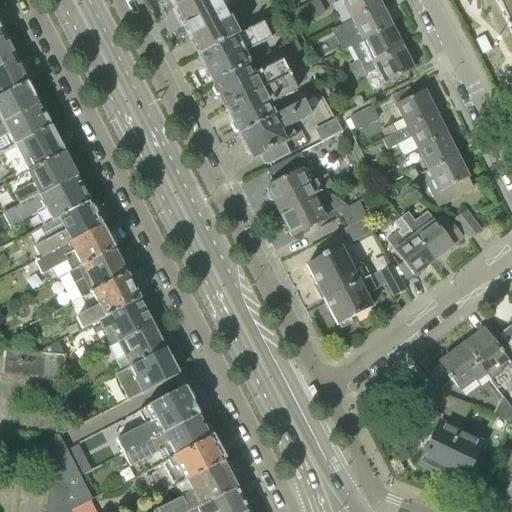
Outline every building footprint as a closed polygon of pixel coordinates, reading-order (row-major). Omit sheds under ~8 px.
[(169,0),(198,56),(238,36),(223,6),(231,1),(230,0),(169,0)] [(301,25),(325,13),(317,0),(315,0),(294,10),(301,25)] [(339,0),(349,20),(379,6),(375,0),(339,0)] [(511,0),(494,0),(511,37),(511,0)] [(350,46),(390,27),(379,6),(349,20),(340,25),(350,46)] [(212,84),(248,65),(249,65),(244,53),(271,40),(263,23),(238,36),(198,56),(212,84)] [(348,66),(351,74),(362,68),(371,63),(401,49),(390,27),(350,46),(357,60),(348,66)] [(0,69),(15,61),(3,38),(0,39),(0,69)] [(401,49),(371,63),(376,73),(382,86),(412,71),(401,49)] [(0,96),(26,83),(15,61),(0,69),(0,96)] [(212,84),(225,109),(289,77),(281,61),(254,75),(248,65),(212,84)] [(355,81),(365,76),(362,68),(351,74),(355,81)] [(238,134),(274,116),(269,106),(297,92),(289,77),(225,109),(238,134)] [(0,125),(38,106),(26,83),(0,96),(0,125)] [(394,107),(405,130),(435,115),(423,92),(394,107)] [(303,101),(274,116),(238,134),(252,160),(259,157),(263,164),(268,166),(290,155),(284,144),(286,143),(285,141),(296,136),(291,126),(310,116),(303,101)] [(0,153),(4,152),(50,130),(38,106),(0,125),(0,153)] [(355,132),(379,120),(372,107),(349,118),(355,132)] [(410,139),(416,152),(446,137),(435,117),(405,130),(397,134),(386,140),(381,142),(384,149),(386,151),(401,144),(410,139)] [(321,142),(324,141),(335,135),(342,132),(335,119),(314,130),(321,142)] [(386,140),(397,134),(392,125),(381,131),(386,140)] [(26,174),(63,154),(50,130),(4,152),(8,161),(5,165),(8,170),(13,170),(17,178),(26,174)] [(426,171),(456,157),(446,137),(416,152),(426,171)] [(279,214),(324,191),(332,187),(326,175),(315,181),(308,167),(307,167),(300,153),(266,171),(274,185),(266,189),(267,191),(266,195),(269,201),(273,202),(279,214)] [(26,174),(6,184),(18,208),(76,179),(63,154),(26,174)] [(456,157),(426,171),(420,174),(436,207),(472,189),(456,157)] [(408,183),(418,177),(413,168),(403,174),(408,183)] [(411,189),(421,184),(418,177),(408,183),(411,189)] [(37,214),(44,227),(88,204),(76,179),(18,208),(3,217),(9,229),(37,214)] [(337,215),(340,213),(348,228),(367,218),(359,202),(347,208),(325,194),(324,191),(279,214),(280,216),(279,219),(282,226),(286,227),(291,237),(337,215)] [(372,221),(382,213),(375,203),(365,211),(372,221)] [(33,247),(39,258),(100,227),(88,204),(44,227),(40,229),(46,241),(33,247)] [(407,212),(400,218),(433,261),(453,246),(452,246),(462,238),(449,220),(437,229),(425,213),(414,221),(407,212)] [(470,240),(481,232),(466,213),(455,220),(470,240)] [(350,243),(374,231),(367,218),(348,228),(343,230),(350,243)] [(414,276),(433,261),(400,218),(393,223),(399,231),(386,241),(402,263),(397,266),(408,280),(413,276),(414,276)] [(66,263),(71,272),(113,252),(100,227),(39,258),(39,259),(34,262),(35,264),(34,264),(41,275),(66,263)] [(324,300),(369,277),(364,266),(356,264),(354,265),(355,265),(351,267),(341,248),(306,266),(317,287),(315,288),(321,299),(323,298),(324,300)] [(81,299),(125,275),(113,252),(71,272),(68,273),(81,299)] [(392,267),(381,272),(387,284),(393,297),(405,290),(392,267)] [(81,331),(98,322),(139,301),(125,275),(81,299),(80,299),(87,312),(75,318),(81,331)] [(365,295),(375,290),(369,277),(324,300),(337,326),(338,325),(340,329),(352,323),(350,319),(372,308),(365,295)] [(116,343),(151,325),(139,301),(98,322),(103,331),(108,329),(115,343),(116,343)] [(127,369),(164,350),(151,325),(116,343),(108,347),(121,373),(127,369)] [(511,325),(500,335),(509,347),(511,351),(511,325)] [(464,346),(486,375),(490,381),(501,373),(501,372),(506,367),(511,374),(511,351),(509,347),(502,353),(485,330),(464,346)] [(476,384),(486,375),(464,346),(436,366),(448,381),(450,379),(461,392),(474,381),(476,384)] [(127,369),(141,395),(177,376),(164,350),(127,369)] [(419,463),(463,484),(484,442),(459,430),(471,405),(444,396),(437,387),(427,395),(426,394),(418,401),(427,408),(443,415),(419,463)] [(116,440),(124,455),(198,416),(184,389),(138,413),(145,425),(116,440)] [(511,420),(511,409),(502,397),(493,413),(511,420)] [(158,454),(162,463),(210,439),(198,416),(124,455),(123,456),(129,469),(158,454)] [(143,478),(153,498),(174,488),(222,463),(210,439),(162,463),(164,468),(152,474),(143,478)] [(222,463),(174,488),(180,500),(157,511),(192,511),(236,490),(222,463)] [(247,511),(236,490),(192,511),(247,511)] [(70,511),(98,511),(92,500),(70,510),(70,511)]
